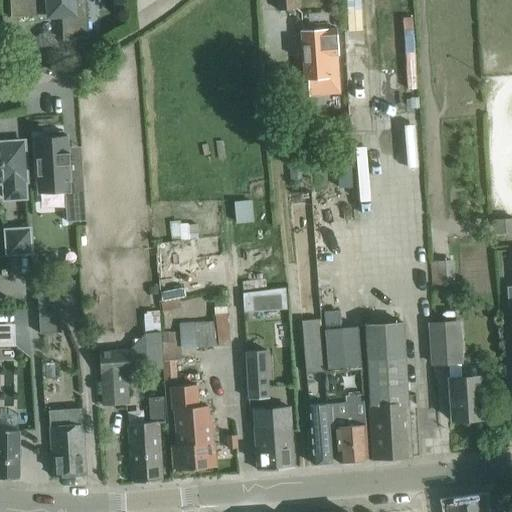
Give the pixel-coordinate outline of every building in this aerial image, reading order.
[(89,39),(88,19),(87,12),(86,12),(85,0),(9,0),(11,18),(36,16),(36,14),(47,14),(48,17),(50,17),(50,13),(61,12),(63,40),(89,39)] [(294,8),(293,0),(277,0),(278,9),(294,8)] [(310,94),(330,93),(335,93),(334,54),(336,54),(335,29),(302,31),(306,79),(309,79),(310,94)] [(35,137),(38,193),(64,192),(66,222),(86,220),(81,159),(68,160),(66,135),(63,136),(62,131),(47,132),(47,137),(35,137)] [(26,198),(24,181),(26,181),(23,142),(0,143),(0,182),(4,182),(5,199),(26,198)] [(350,152),(336,153),(338,189),(352,188),(350,152)] [(299,156),(289,157),(291,181),(301,180),(300,168),(302,168),(301,156),(299,156)] [(236,224),(254,222),(252,200),(234,202),(236,224)] [(65,250),(63,218),(38,219),(39,251),(65,250)] [(29,230),(6,231),(8,254),(30,252),(29,230)] [(440,283),(453,283),(451,261),(438,262),(440,283)] [(160,280),(161,299),(170,298),(170,280),(160,280)] [(56,285),(36,286),(38,310),(58,309),(56,285)] [(253,292),(243,294),(244,313),(254,312),(253,292)] [(162,311),(181,307),(180,300),(161,304),(162,311)] [(215,321),(179,324),(180,332),(181,332),(181,348),(230,344),(228,319),(227,306),(214,307),(215,320),(215,321)] [(339,311),(325,312),(326,327),(340,326),(339,311)] [(324,372),(319,319),(302,321),(306,373),(324,372)] [(430,324),(431,344),(432,364),(448,363),(452,420),(484,418),(483,408),(484,408),(484,403),(481,384),(468,385),(467,377),(462,377),(461,362),(458,322),(430,324)] [(403,323),(366,325),(367,349),(370,405),(372,440),(373,460),(411,457),(409,437),(404,347),(403,323)] [(335,427),(337,443),(338,463),(368,460),(366,440),(366,424),(361,367),(361,366),(358,326),(324,329),(328,370),(342,369),(348,426),(335,427)] [(161,332),(164,368),(164,376),(176,375),(175,357),(182,357),(181,348),(181,332),(180,332),(161,332)] [(126,403),(124,371),(135,371),(134,351),(100,353),(103,404),(126,403)] [(267,353),(246,354),(248,398),(269,397),(267,353)] [(173,470),(216,467),(214,442),(212,442),(210,420),(208,420),(207,406),(198,406),(196,384),(170,387),(172,410),(174,410),(177,445),(171,446),(173,470)] [(76,460),(85,459),(83,424),(70,425),(68,409),(62,409),(62,399),(59,399),(59,395),(48,396),(49,410),(48,410),(51,455),(75,454),(76,460)] [(128,424),(130,462),(132,482),(162,480),(161,460),(159,423),(165,423),(164,396),(148,397),(150,422),(128,424)] [(330,444),(326,404),(309,405),(314,465),(331,464),(330,444)] [(256,428),(257,450),(259,470),(292,468),(289,408),(271,409),(272,426),(256,427),(256,428)] [(0,427),(12,427),(12,410),(0,409),(0,427)] [(0,478),(19,478),(19,430),(0,430),(0,478)] [(228,448),(236,447),(235,435),(227,435),(228,448)] [(75,454),(51,455),(53,477),(86,474),(85,459),(76,460),(75,454)] [(485,511),(484,498),(446,503),(446,511),(485,511)]
